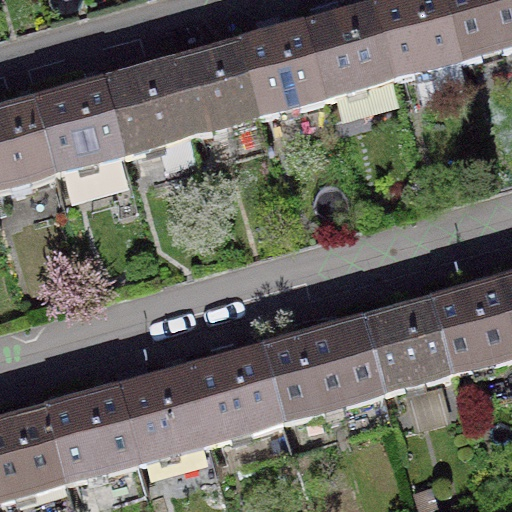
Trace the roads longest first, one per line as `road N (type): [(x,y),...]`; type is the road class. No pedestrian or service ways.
road 1 (residential): [(0,362),(511,217)]
road 2 (residential): [(0,69),(243,0)]
